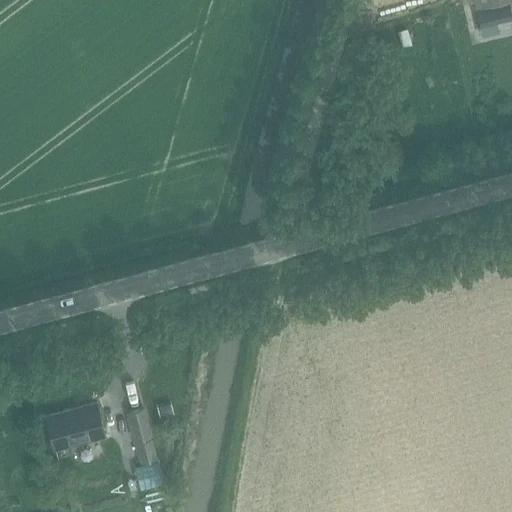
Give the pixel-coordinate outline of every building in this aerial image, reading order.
[(511,15),(510,7),(478,13),(480,27),(511,20),(511,15)] [(154,429),(170,425),(163,396),(147,400),(154,429)] [(54,447),(104,434),(96,403),(45,416),(54,447)] [(143,407),(127,411),(135,439),(150,435),(143,407)] [(160,453),(176,449),(171,428),(155,432),(160,453)] [(156,458),(151,439),(136,443),(141,462),(156,458)]
